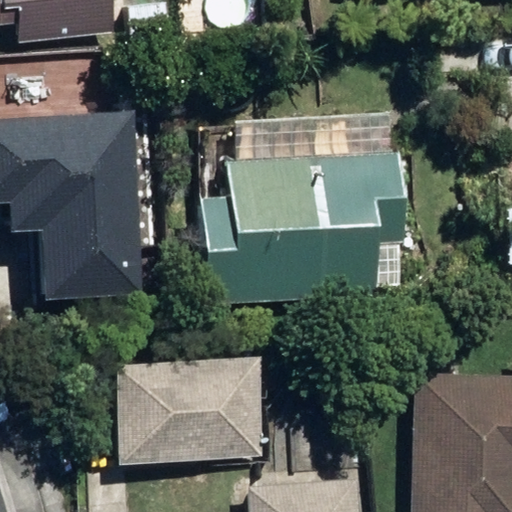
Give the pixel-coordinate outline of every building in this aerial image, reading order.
[(0,0),(0,29),(34,25),(31,0),(0,0)] [(52,0),(53,12),(84,12),(83,0),(52,0)] [(117,102),(0,108),(0,219),(25,218),(29,286),(128,280),(117,102)] [(197,297),(197,308),(373,299),(372,284),(393,283),(392,262),(371,263),(370,250),(401,248),(397,159),(224,168),(226,205),(195,206),(198,247),(189,247),(191,297),(197,297)] [(511,175),(500,176),(502,250),(511,249),(511,175)] [(109,370),(116,466),(259,458),(252,361),(109,370)] [(408,511),(511,511),(511,382),(412,379),(408,511)] [(356,511),(355,484),(244,491),(245,511),(356,511)]
